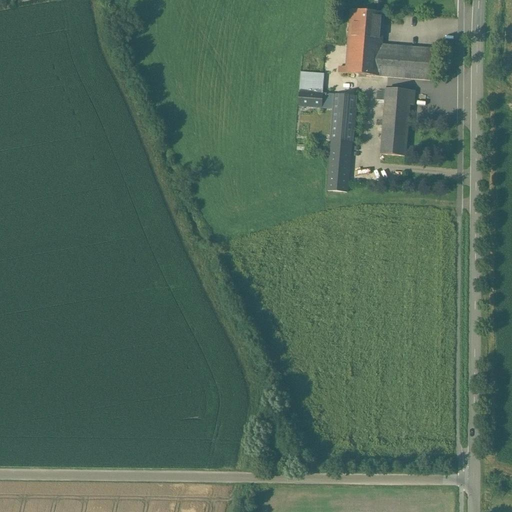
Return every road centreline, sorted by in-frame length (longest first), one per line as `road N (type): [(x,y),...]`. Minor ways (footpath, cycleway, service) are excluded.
road 1 (tertiary): [(479,0),(473,477)]
road 2 (tertiary): [(0,473),(473,477)]
